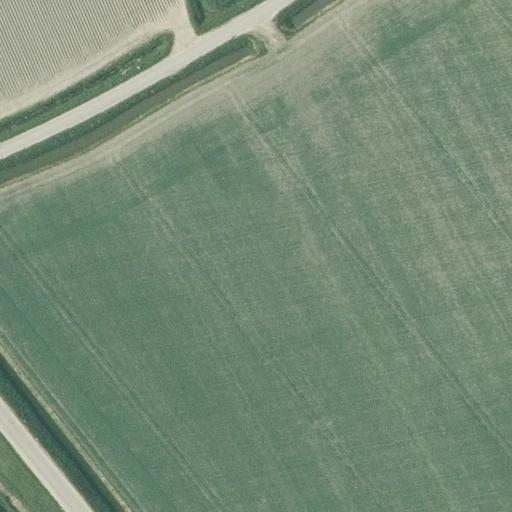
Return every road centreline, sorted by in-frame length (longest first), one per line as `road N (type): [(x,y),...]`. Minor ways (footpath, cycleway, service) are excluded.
road 1 (unclassified): [(0,152),(157,74),(277,0)]
road 2 (tertiary): [(78,511),(0,415)]
